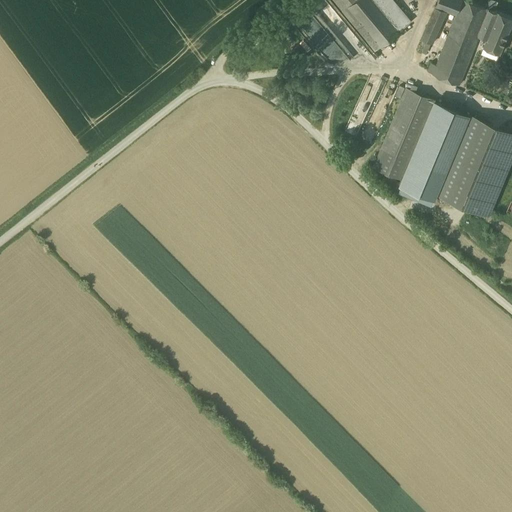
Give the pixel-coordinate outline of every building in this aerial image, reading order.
[(340,0),(349,12),(344,18),(374,51),(415,15),(401,0),(340,0)] [(494,0),(493,0),(436,0),(423,35),(436,41),(450,4),(460,8),(437,68),(463,78),(479,37),(490,9),(494,0)] [(511,28),(511,17),(490,9),(479,37),(489,40),(486,50),(502,56),(511,28)] [(427,40),(423,52),(427,53),(432,42),(427,40)] [(384,78),(372,73),(346,127),(358,132),(384,78)] [(437,102),(406,88),(370,168),(404,180),(437,102)] [(394,95),(385,91),(364,139),(373,143),(394,95)] [(511,164),(511,132),(468,114),(435,194),(489,218),(511,164)]
